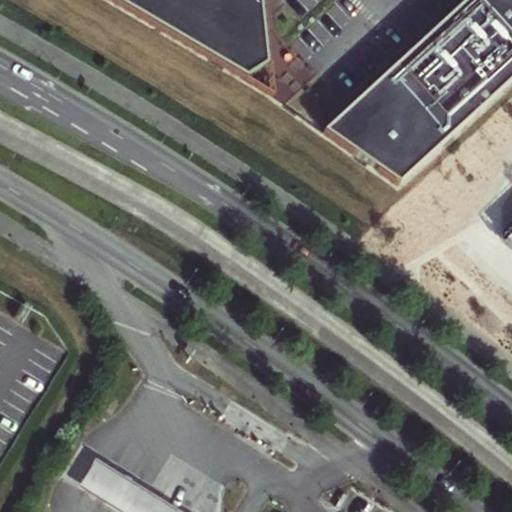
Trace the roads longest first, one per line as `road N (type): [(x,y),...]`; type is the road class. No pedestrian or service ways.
road 1 (primary): [(511,412),(242,214),(0,66)]
road 2 (primary): [(0,182),(285,368),(471,511)]
